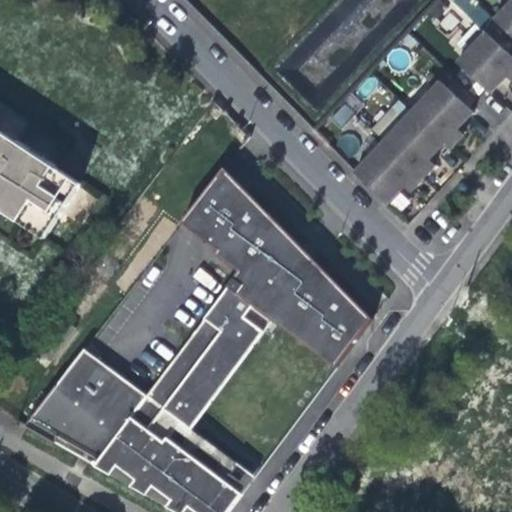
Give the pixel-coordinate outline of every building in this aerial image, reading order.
[(472,0),(447,0),(446,2),(482,23),(490,11),(472,0)] [(511,1),(490,24),(492,26),(463,56),(470,61),(465,66),(494,94),(504,84),(511,76),(511,52),(511,1)] [(470,61),(463,56),(459,61),(465,66),(470,61)] [(450,89),(442,83),(355,173),(388,206),(400,193),(405,188),(411,194),(435,169),(429,163),(433,158),(445,146),(451,152),(465,137),(459,131),(463,127),(476,113),(471,107),(478,98),(456,81),(450,89)] [(338,131),(352,116),(341,105),(327,120),(338,131)] [(0,210),(41,238),(78,183),(39,158),(38,160),(0,134),(0,210)] [(334,367),(370,319),(348,295),(343,300),(333,292),(339,287),(313,261),(303,271),(286,257),(297,246),(264,212),(259,216),(250,209),(255,203),(220,169),(178,223),(214,251),(212,254),(235,273),(143,397),(81,348),(21,424),(170,511),(226,511),(252,478),(189,428),(270,318),(334,367)] [(68,329),(57,321),(33,354),(43,361),(68,329)]
